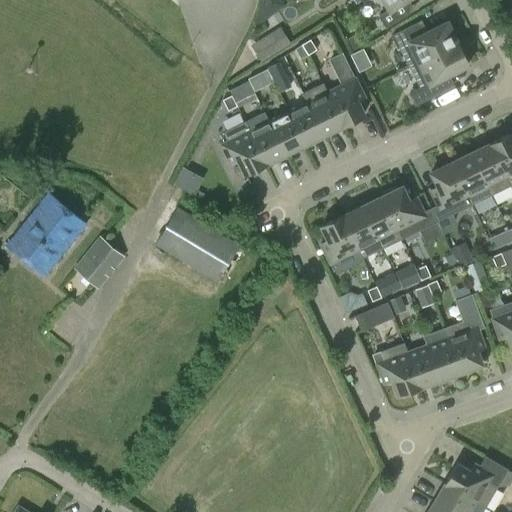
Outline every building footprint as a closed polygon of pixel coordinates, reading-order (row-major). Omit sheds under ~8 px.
[(383,0),(389,9),(379,15),(386,26),(409,12),(402,1),(403,0),(383,0)] [(410,67),(457,43),(446,21),(421,34),(416,23),(392,35),(397,47),(399,46),(410,67)] [(260,62),(290,42),(280,26),(250,45),(260,62)] [(310,39),(300,44),(306,55),(307,55),(316,49),(310,39)] [(468,64),(457,43),(410,67),(420,87),(408,93),(414,105),(448,87),(443,76),(468,64)] [(300,44),(294,48),(295,49),(300,58),(306,55),(300,44)] [(260,88),(273,81),(266,68),(253,74),(260,88)] [(323,83),(322,83),(343,124),(363,114),(356,100),(364,96),(355,78),(327,92),(323,83)] [(231,95),(235,102),(254,93),(248,80),(229,90),(231,95)] [(323,134),(343,124),(322,83),(303,93),(323,134)] [(304,144),(323,134),(303,93),(302,93),(306,102),(288,111),(304,144)] [(235,102),(231,95),(222,100),(227,111),(237,106),(235,102)] [(304,144),(288,111),(268,121),(285,153),(304,144)] [(265,163),(285,153),(268,121),(263,112),(245,122),(265,163)] [(265,163),(245,122),(225,132),(229,141),(221,144),(230,163),(238,159),(245,173),(265,163)] [(506,176),(510,184),(511,183),(511,136),(510,133),(490,143),(506,176)] [(506,176),(490,143),(470,152),(491,194),(510,184),(506,176)] [(470,152),(451,162),(471,203),(491,194),(470,152)] [(470,204),(471,203),(451,162),(431,172),(438,186),(430,190),(438,206),(430,209),(436,220),(470,204)] [(170,182),(193,191),(199,175),(176,166),(170,182)] [(401,186),(380,196),(401,238),(418,229),(424,243),(443,234),(436,220),(430,209),(423,213),(415,197),(407,200),(401,186)] [(84,225),(46,194),(5,244),(43,275),(84,225)] [(401,238),(380,196),(361,206),(381,247),(401,238)] [(342,215),(356,248),(361,257),(381,247),(361,206),(342,215)] [(239,244),(177,207),(155,244),(217,281),(239,244)] [(329,261),(356,248),(342,215),(321,225),(328,239),(320,243),(329,261)] [(511,238),(508,229),(488,238),(493,249),(511,240),(511,238)] [(123,255),(99,237),(73,269),(97,288),(123,255)] [(511,248),(500,253),(505,264),(506,267),(511,264),(511,248)] [(500,253),(491,257),(496,268),(505,264),(500,253)] [(416,268),(421,280),(430,276),(425,264),(416,268)] [(416,268),(395,276),(399,286),(400,288),(421,280),(416,268)] [(394,274),(385,278),(390,290),(399,286),(395,276),(394,274)] [(436,281),(427,284),(432,296),(432,295),(440,292),(436,281)] [(426,285),(414,290),(421,308),(434,303),(432,296),(427,284),(426,284),(426,285)] [(381,297),(376,286),(367,290),(372,301),(381,297)] [(463,321),(444,328),(459,371),(480,364),(475,349),(483,346),(477,328),(482,326),(471,295),(456,300),(463,321)] [(386,302),(372,308),(378,322),(392,316),(386,302)] [(511,347),(511,302),(489,310),(499,338),(507,335),(511,347)] [(426,345),(427,345),(439,379),(459,371),(444,328),(423,336),(426,345)] [(419,386),(403,343),(382,351),(385,360),(377,363),(384,382),(392,379),(398,394),(419,386)] [(404,343),(403,343),(419,386),(439,379),(427,345),(407,352),(404,343)] [(445,483),(484,506),(507,468),(487,456),(481,467),(475,463),(470,471),(456,463),(445,483)] [(445,483),(434,501),(451,511),(480,511),(484,506),(445,483)] [(451,511),(434,501),(427,511),(451,511)]
